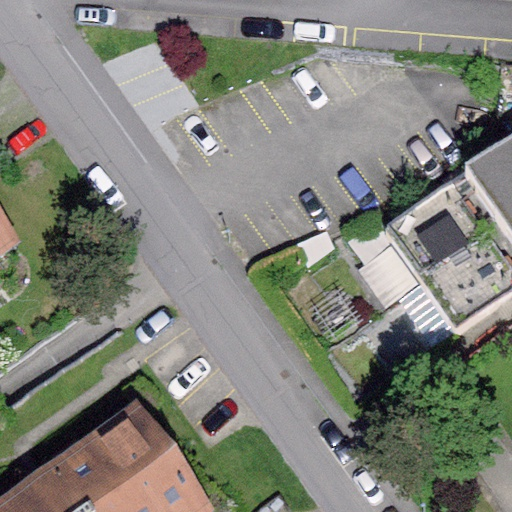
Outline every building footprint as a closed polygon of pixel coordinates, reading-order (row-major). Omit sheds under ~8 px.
[(511,150),(477,175),(511,222),(511,150)] [(453,193),(387,240),(421,289),(488,241),(453,193)] [(0,233),(0,259),(12,250),(0,233)] [(511,274),(488,241),(421,289),(457,338),(511,298),(511,274)] [(406,354),(414,364),(435,348),(427,338),(406,354)] [(37,497),(14,511),(187,511),(197,505),(138,424),(56,483),(59,487),(39,501),(37,497)]
